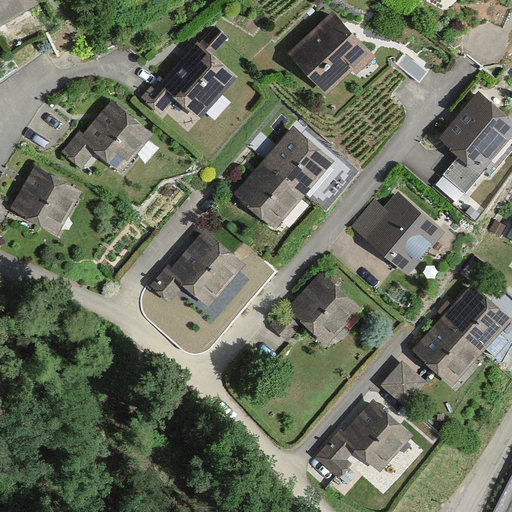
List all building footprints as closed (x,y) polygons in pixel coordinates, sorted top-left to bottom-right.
[(0,0),(0,45),(49,16),(39,0),(0,0)] [(125,0),(131,8),(145,0),(125,0)] [(337,14),(291,62),(332,102),(379,54),(337,14)] [(216,21),(147,104),(190,140),(241,80),(212,55),(230,33),(216,21)] [(511,121),(482,94),(441,140),(462,159),(446,177),(474,202),(511,160),(511,121)] [(117,107),(64,159),(82,176),(98,160),(119,181),(155,146),(117,107)] [(341,171),(294,131),(238,197),(284,237),(341,171)] [(35,171),(14,210),(53,231),(74,191),(35,171)] [(98,261),(119,279),(174,211),(153,194),(98,261)] [(377,202),(349,233),(410,287),(452,239),(402,195),(387,211),(377,202)] [(254,274),(208,231),(154,289),(171,305),(184,291),(213,318),(254,274)] [(320,277),(275,324),(294,342),(309,327),(330,348),(361,316),(320,277)] [(511,331),(511,317),(472,286),(414,359),(461,396),(511,331)] [(431,390),(402,367),(384,391),(413,414),(431,390)] [(420,442),(370,402),(326,456),(351,476),(364,461),(389,481),(420,442)]
